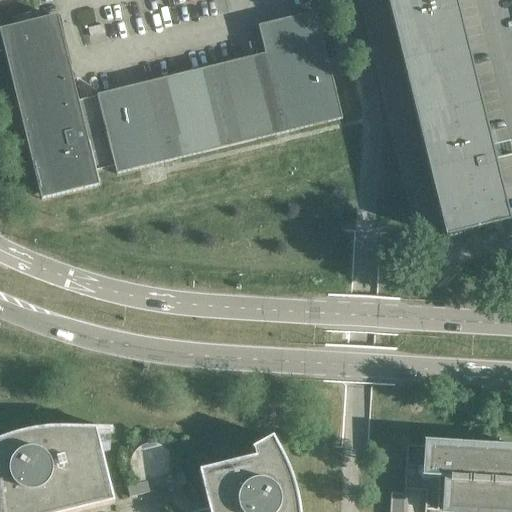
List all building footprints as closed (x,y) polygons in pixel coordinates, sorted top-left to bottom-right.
[(510,223),(502,188),(494,159),(511,155),(511,154),(494,159),(455,0),(386,0),(445,239),(510,223)] [(315,13),(258,27),(261,41),(263,41),(285,134),(342,120),(315,13)] [(57,17),(0,30),(0,33),(41,200),(100,186),(96,171),(115,166),(100,106),(99,106),(80,111),(57,17)] [(251,58),(210,68),(229,147),(285,134),(263,41),(261,41),(248,44),(251,58)] [(210,68),(154,82),(173,161),(229,147),(210,68)] [(151,83),(97,96),(99,106),(100,106),(115,166),(117,175),(170,162),(173,161),(154,82),(151,83)] [(0,511),(77,511),(114,503),(98,436),(112,432),(112,430),(65,429),(59,429),(52,429),(46,429),(39,430),(29,432),(20,434),(14,436),(7,438),(0,440),(0,511)] [(199,471),(201,480),(208,511),(300,511),(299,505),(298,499),(297,492),(295,486),(293,480),(291,474),(287,465),(286,462),(283,456),(273,438),(252,449),(252,451),(253,451),(255,458),(199,471)] [(404,494),(391,494),(389,511),(403,511),(405,490),(426,491),(424,511),(425,511),(426,510),(456,511),(511,511),(511,451),(407,446),(404,494)] [(159,479),(161,490),(186,484),(183,473),(159,479)] [(126,487),(129,498),(154,492),(151,481),(126,487)]
